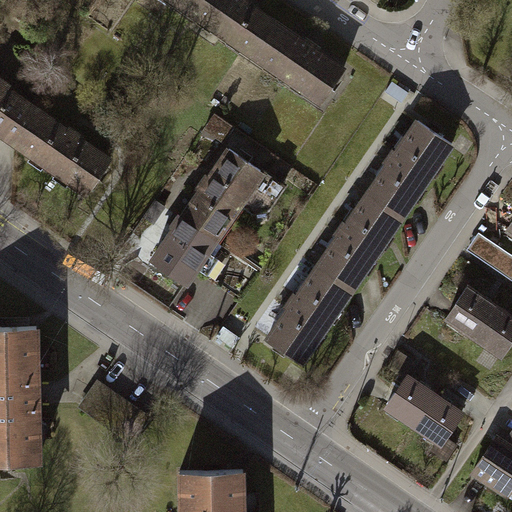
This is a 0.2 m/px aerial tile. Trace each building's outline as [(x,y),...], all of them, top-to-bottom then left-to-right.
[(175,0),(191,10),(197,0),(175,0)] [(197,0),(191,10),(256,56),(280,22),(247,0),(197,0)] [(256,56),(322,101),(345,68),(280,22),(256,56)] [(0,133),(16,145),(41,108),(0,80),(0,133)] [(16,145),(87,194),(112,158),(41,108),(16,145)] [(420,121),(369,194),(403,217),(453,145),(420,121)] [(202,190),(183,218),(217,240),(242,203),(255,212),(268,209),(285,185),(230,148),(210,177),(206,175),(198,187),(202,190)] [(369,194),(319,265),(354,288),(403,217),(369,194)] [(176,228),(154,260),(188,283),(217,240),(183,218),(179,215),(172,226),(176,228)] [(499,271),(511,253),(480,232),(468,250),(499,271)] [(499,271),(511,279),(511,253),(499,271)] [(319,265),(270,339),(304,362),(354,288),(319,265)] [(497,306),(468,287),(448,318),(477,337),(497,306)] [(511,340),(511,315),(497,306),(477,337),(503,355),(511,340)] [(39,326),(0,327),(0,459),(42,458),(39,326)] [(436,394),(409,376),(388,405),(416,424),(436,394)] [(151,418),(99,383),(82,408),(134,443),(151,418)] [(464,413),(436,394),(416,424),(443,443),(464,413)] [(511,490),(511,447),(498,438),(475,471),(509,495),(511,490)] [(245,511),(244,469),(182,471),(182,511),(245,511)]
